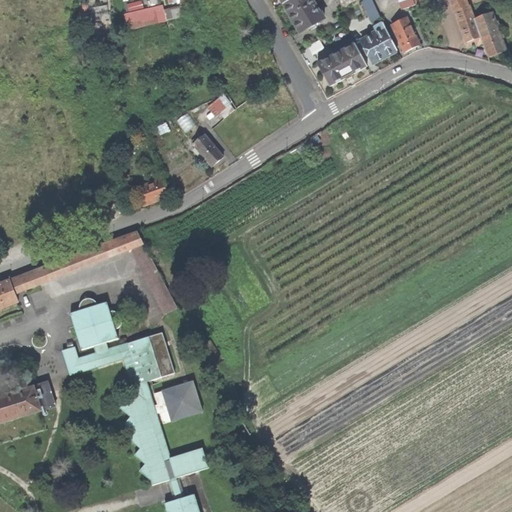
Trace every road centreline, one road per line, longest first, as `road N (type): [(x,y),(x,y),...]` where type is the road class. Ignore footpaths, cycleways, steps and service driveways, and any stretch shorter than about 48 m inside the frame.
road 1 (residential): [(320,118),(193,198),(0,270)]
road 2 (residential): [(511,77),(451,61),(413,65),(320,118)]
road 3 (residential): [(320,118),(257,0)]
